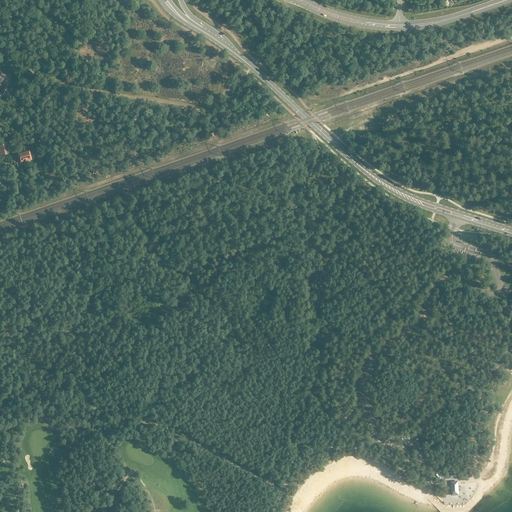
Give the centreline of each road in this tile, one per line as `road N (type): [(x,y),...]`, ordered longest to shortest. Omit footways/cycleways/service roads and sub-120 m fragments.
road 1 (primary): [(195,26),(359,166)]
road 2 (track): [(52,77),(200,108),(246,71)]
road 3 (track): [(318,139),(286,141),(126,194)]
road 4 (track): [(324,99),(511,37)]
road 5 (track): [(343,132),(511,63)]
road 6 (primary): [(359,166),(403,198),(511,235)]
road 7 (primary): [(511,229),(424,201),(359,166)]
road 8 (track): [(353,127),(372,134),(431,130),(498,145)]
road 9 (track): [(126,194),(0,242)]
